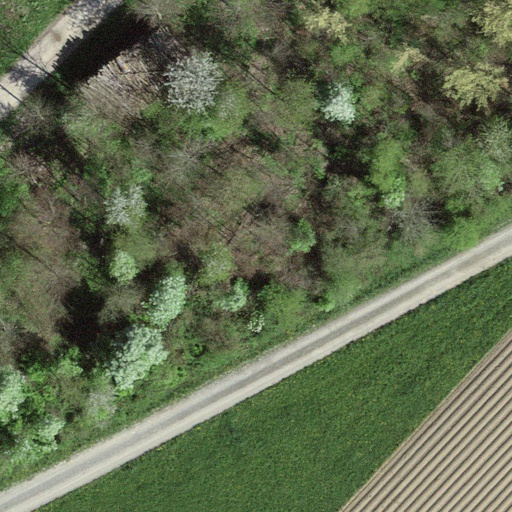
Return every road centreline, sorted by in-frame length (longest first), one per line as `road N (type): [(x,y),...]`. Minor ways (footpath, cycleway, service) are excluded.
road 1 (track): [(0,500),(511,239)]
road 2 (track): [(0,100),(99,0)]
